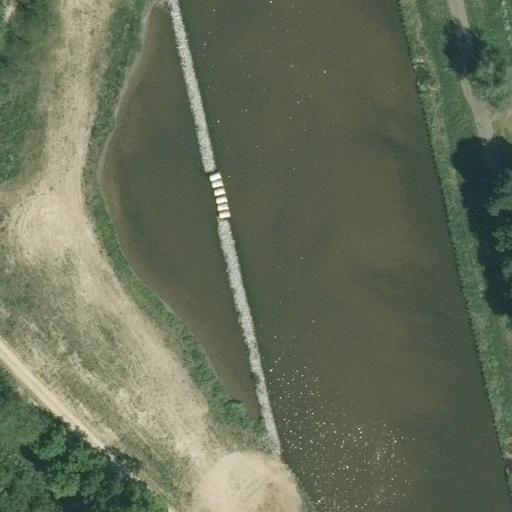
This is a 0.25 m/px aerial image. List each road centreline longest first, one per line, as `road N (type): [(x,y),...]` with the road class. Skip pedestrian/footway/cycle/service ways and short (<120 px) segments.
road 1 (track): [(10,0),(0,25),(0,346),(168,511)]
road 2 (unclassified): [(511,247),(455,0)]
